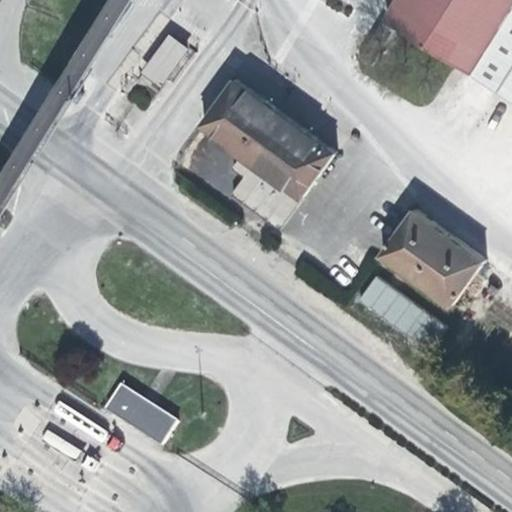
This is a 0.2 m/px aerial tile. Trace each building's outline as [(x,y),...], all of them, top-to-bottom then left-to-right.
[(511,0),(397,0),(386,18),(511,98),(511,0)] [(160,87),(188,49),(169,34),(140,72),(160,87)] [(237,78),(204,124),(304,199),(337,153),(237,78)] [(383,255),(453,305),(480,269),(486,260),(416,209),(383,255)] [(357,301),(430,351),(448,326),(374,276),(357,301)] [(97,429),(151,464),(164,445),(110,409),(97,429)]
